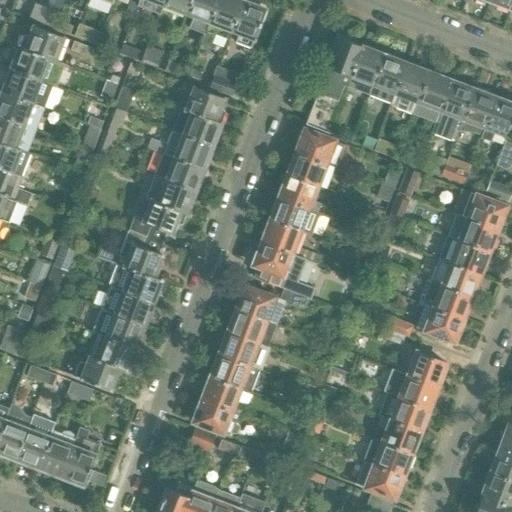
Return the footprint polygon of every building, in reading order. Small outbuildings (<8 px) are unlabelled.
[(138,0),(137,4),(137,6),(159,14),(163,5),(164,0),(138,0)] [(164,0),(163,5),(185,13),(189,0),(164,0)] [(188,28),(202,34),(214,0),(189,0),(185,13),(193,17),(188,28)] [(226,39),(230,31),(240,1),(240,0),(214,0),(202,34),(199,43),(209,47),(214,34),(226,39)] [(508,11),(508,9),(511,0),(488,0),(488,1),(496,4),(495,6),(508,11)] [(126,11),(134,14),(137,6),(137,4),(130,1),(126,11)] [(240,1),(230,31),(238,34),(234,42),(250,48),(254,38),(257,36),(259,30),(258,26),(263,15),(264,14),(264,13),(263,13),(261,9),(262,9),(261,7),(260,8),(240,1)] [(22,36),(18,46),(54,60),(63,37),(33,26),(29,36),(26,34),(22,36)] [(346,87),(361,46),(362,44),(354,41),(353,43),(347,41),(348,39),(336,34),(331,47),(334,48),(305,124),(328,133),(346,87)] [(86,46),(73,41),(70,51),(83,55),(86,46)] [(141,59),(158,65),(163,51),(147,45),(141,59)] [(13,59),(10,69),(40,80),(48,59),(54,61),(54,60),(18,46),(17,48),(15,50),(12,57),(13,59)] [(346,87),(368,95),(385,53),(371,48),(370,50),(361,46),(346,87)] [(392,100),(394,93),(406,64),(397,60),(398,58),(385,53),(368,95),(390,104),(392,100)] [(394,93),(417,102),(429,70),(416,65),(415,67),(406,64),(394,93)] [(216,67),(209,87),(231,96),(235,85),(235,84),(238,75),(216,67)] [(4,82),(1,92),(44,108),(53,85),(40,80),(10,69),(9,71),(6,72),(3,80),(4,82)] [(413,113),(435,121),(450,81),(442,77),(443,75),(429,70),(417,102),(413,113)] [(100,96),(111,100),(117,84),(106,80),(100,96)] [(453,142),(457,130),(474,87),(460,82),(459,84),(450,81),(435,121),(430,133),(453,142)] [(194,87),(185,110),(220,124),(224,113),(223,109),(220,108),(223,98),(194,87)] [(476,133),(481,135),(495,98),(487,95),(487,92),(474,87),(457,130),(476,133)] [(0,116),(36,130),(44,108),(1,92),(0,94),(0,116)] [(118,95),(113,108),(125,112),(129,100),(118,95)] [(506,136),(511,118),(511,101),(505,99),(504,101),(495,98),(481,135),(480,138),(490,142),(494,131),(506,136)] [(104,130),(105,131),(114,134),(116,128),(120,129),(127,113),(125,112),(113,108),(104,130)] [(180,109),(172,131),(212,146),(215,136),(218,135),(221,128),(220,125),(220,124),(185,110),(184,111),(180,109)] [(90,125),(101,129),(105,116),(95,113),(90,125)] [(0,143),(29,155),(29,153),(27,152),(36,130),(0,116),(0,143)] [(511,118),(506,136),(497,159),(498,160),(496,165),(501,167),(501,168),(506,169),(511,166),(511,164),(511,151),(511,150),(511,148),(511,118)] [(89,125),(80,148),(92,153),(101,130),(89,125)] [(298,143),(295,153),(325,164),(334,141),(304,129),(303,131),(301,131),(299,132),(296,140),(296,143),(298,143)] [(114,134),(105,131),(96,154),(105,157),(114,134)] [(147,148),(162,154),(203,169),(207,159),(209,158),(212,150),(211,148),(212,146),(172,131),(167,144),(162,143),(151,139),(147,148)] [(374,151),(384,154),(388,143),(378,139),(374,151)] [(0,181),(16,188),(29,155),(0,143),(0,181)] [(92,153),(80,148),(72,170),(84,175),(92,153)] [(290,160),(284,174),(316,186),(325,164),(295,153),(292,161),(290,160)] [(409,164),(417,167),(421,156),(413,153),(409,164)] [(154,176),(194,191),(195,189),(198,188),(201,180),(200,178),(203,169),(162,154),(154,176)] [(431,174),(440,177),(440,176),(445,163),(446,161),(437,158),(431,174)] [(440,177),(450,180),(462,184),(466,171),(445,163),(440,176),(440,177)] [(410,196),(419,173),(406,168),(398,191),(410,196)] [(383,185),(392,189),(394,189),(400,173),(389,169),(383,185)] [(281,188),(278,197),(317,212),(320,204),(311,201),(316,186),(284,174),(279,187),(281,188)] [(145,199),(150,201),(186,214),(187,212),(189,210),(192,203),(191,201),(194,191),(154,176),(145,199)] [(0,220),(1,221),(2,219),(9,222),(16,201),(26,205),(32,194),(16,188),(0,181),(0,220)] [(485,192),(507,201),(511,189),(490,181),(485,192)] [(461,190),(452,212),(497,228),(505,206),(461,190)] [(389,213),(390,214),(402,218),(409,201),(395,196),(389,213)] [(267,219),(299,231),(310,235),(319,213),(317,213),(317,212),(278,197),(274,206),(272,205),(267,219)] [(134,216),(128,230),(164,244),(168,233),(172,234),(175,225),(179,226),(182,224),(186,214),(150,201),(143,220),(134,216)] [(372,208),(366,223),(376,227),(382,212),(372,208)] [(454,213),(446,235),(490,252),(495,239),(493,238),(497,228),(452,212),(454,213)] [(381,236),(394,241),(402,218),(390,214),(389,213),(380,236),(381,236)] [(264,233),(261,242),(290,254),(299,231),(267,219),(262,232),(264,233)] [(97,257),(117,265),(118,265),(160,280),(160,279),(153,277),(157,267),(160,265),(162,260),(161,256),(162,255),(160,254),(164,244),(128,230),(119,255),(115,254),(114,251),(102,246),(101,246),(97,257)] [(445,235),(437,257),(480,274),(483,265),(485,266),(490,252),(446,235),(445,235)] [(40,255),(50,259),(52,259),(59,242),(46,237),(40,255)] [(359,253),(367,257),(373,242),(365,239),(359,253)] [(290,254),(261,242),(257,251),(255,250),(250,263),(252,264),(252,265),(288,278),(297,282),(305,260),(298,257),(290,254)] [(61,243),(52,265),(67,271),(76,249),(61,243)] [(378,243),(373,257),(384,261),(389,248),(378,243)] [(298,257),(305,260),(318,264),(320,257),(300,249),(298,257)] [(438,259),(430,281),(473,297),(478,284),(476,283),(480,274),(437,257),(436,258),(438,259)] [(27,282),(29,283),(40,287),(48,265),(35,260),(27,282)] [(117,265),(109,287),(122,292),(152,302),(155,292),(158,291),(161,285),(160,282),(160,280),(118,265),(117,265)] [(379,271),(370,268),(367,267),(361,281),(374,285),(379,271)] [(288,278),(284,289),(306,298),(310,299),(310,298),(321,302),(324,292),(297,282),(288,278)] [(418,302),(424,305),(462,319),(466,310),(467,311),(473,297),(430,281),(426,279),(418,302)] [(21,306),(22,306),(32,310),(40,287),(29,283),(21,306)] [(239,300),(235,309),(275,324),(283,302),(279,301),(280,300),(244,286),(243,288),(241,287),(237,299),(239,300)] [(109,287),(100,309),(144,326),(144,324),(146,322),(149,316),(148,313),(152,302),(122,292),(109,287)] [(306,298),(284,289),(280,300),(279,301),(283,302),(301,309),(306,298)] [(42,294),(35,311),(43,314),(49,297),(42,294)] [(462,319),(424,305),(415,327),(453,342),(462,319)] [(32,310),(22,306),(18,317),(27,321),(32,310)] [(92,331),(97,333),(135,347),(138,337),(141,336),(144,330),(142,326),(144,326),(100,309),(92,331)] [(230,317),(224,331),(256,344),(257,342),(268,347),(276,325),(275,324),(235,309),(232,318),(230,317)] [(45,315),(43,314),(35,311),(28,328),(38,332),(45,315)] [(390,318),(385,329),(405,336),(407,337),(411,326),(390,318)] [(8,326),(0,346),(0,348),(13,353),(15,352),(23,331),(8,326)] [(405,336),(385,329),(382,338),(401,345),(405,336)] [(218,354),(259,370),(260,370),(264,361),(251,356),(256,344),(224,331),(219,344),(221,345),(218,354)] [(135,347),(97,333),(88,356),(118,368),(126,371),(126,369),(129,367),(131,362),(130,358),(135,347)] [(18,356),(34,362),(39,349),(33,346),(36,337),(27,334),(18,356)] [(415,352),(407,375),(437,386),(445,363),(415,352)] [(213,362),(207,376),(239,388),(250,392),(259,370),(218,354),(215,363),(213,362)] [(118,368),(88,356),(86,363),(78,361),(72,376),(110,390),(110,389),(114,387),(115,382),(115,378),(118,368)] [(25,376),(44,383),(48,372),(30,365),(25,376)] [(349,374),(331,367),(329,371),(348,378),(349,374)] [(48,372),(44,383),(51,386),(55,375),(48,372)] [(407,375),(398,397),(430,409),(435,395),(433,395),(437,386),(407,375)] [(204,390),(201,399),(249,417),(251,411),(242,408),(242,407),(233,404),(239,388),(207,376),(202,389),(204,390)] [(306,379),(304,387),(315,392),(318,384),(306,379)] [(66,393),(71,395),(87,402),(92,390),(70,381),(66,393)] [(315,392),(304,387),(301,396),(312,400),(315,392)] [(378,415),(380,416),(420,431),(423,422),(425,423),(430,409),(398,397),(386,393),(378,415)] [(249,417),(201,399),(197,408),(195,407),(191,419),(193,420),(192,422),(231,436),(232,434),(236,434),(239,431),(238,428),(235,423),(227,420),(227,419),(237,422),(240,414),(249,417)] [(14,458),(15,459),(26,429),(31,418),(16,413),(16,411),(16,409),(16,408),(15,407),(14,405),(13,405),(10,403),(4,421),(0,430),(0,453),(2,454),(4,457),(11,460),(14,458)] [(315,407),(312,416),(329,422),(332,413),(315,407)] [(307,430),(319,434),(324,421),(312,416),(307,430)] [(386,429),(381,441),(413,453),(418,441),(416,440),(420,431),(380,416),(377,425),(386,429)] [(501,440),(498,448),(511,453),(511,428),(505,426),(499,440),(501,440)] [(79,427),(75,439),(61,476),(67,478),(66,480),(85,487),(87,480),(96,483),(99,473),(90,470),(91,470),(89,469),(90,465),(95,462),(94,457),(94,455),(95,456),(100,444),(86,438),(89,430),(79,427)] [(215,436),(194,428),(188,444),(208,452),(215,436)] [(36,467),(38,467),(49,438),(26,429),(15,459),(25,463),(26,465),(33,468),(36,467)] [(59,475),(61,476),(75,439),(72,434),(69,432),(64,431),(60,433),(52,430),(49,438),(38,467),(47,471),(48,474),(56,477),(59,475)] [(288,431),(283,443),(281,448),(293,452),(299,436),(288,431)] [(372,438),(363,461),(402,476),(406,467),(408,468),(413,453),(381,441),(372,438)] [(220,440),(217,449),(231,454),(234,445),(220,440)] [(258,452),(241,445),(237,455),(254,461),(258,452)] [(493,458),(488,470),(511,479),(511,453),(498,448),(495,459),(493,458)] [(308,453),(298,449),(294,461),(303,465),(308,453)] [(402,476),(363,461),(354,484),(394,499),(402,476)] [(484,485),(481,494),(510,506),(511,506),(511,479),(488,470),(482,485),(484,485)] [(311,473),(309,479),(323,484),(325,478),(311,473)] [(338,483),(328,479),(324,487),(335,491),(338,483)] [(196,481),(193,488),(183,511),(208,511),(217,490),(218,489),(215,488),(216,487),(199,481),(198,482),(196,481)] [(183,511),(193,488),(178,482),(174,492),(166,489),(156,511),(183,511)] [(234,511),(236,509),(235,509),(239,499),(217,490),(208,511),(234,511)] [(511,511),(511,506),(510,506),(481,494),(477,505),(475,504),(471,511),(511,511)] [(388,511),(392,504),(369,495),(364,510),(369,511),(388,511)] [(260,511),(262,506),(240,498),(236,509),(234,511),(260,511)]
